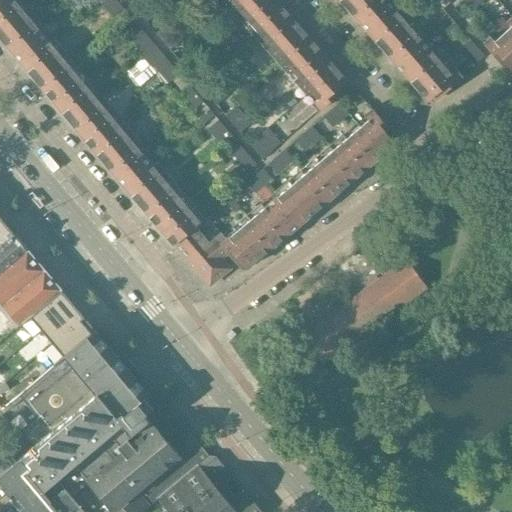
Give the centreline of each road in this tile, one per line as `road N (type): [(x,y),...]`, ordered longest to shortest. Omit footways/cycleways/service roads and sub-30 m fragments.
road 1 (residential): [(438,156),(180,343)]
road 2 (residential): [(152,310),(158,263),(0,78)]
road 3 (residential): [(152,310),(0,130)]
road 4 (residential): [(323,511),(180,343)]
road 5 (residential): [(297,0),(438,156)]
